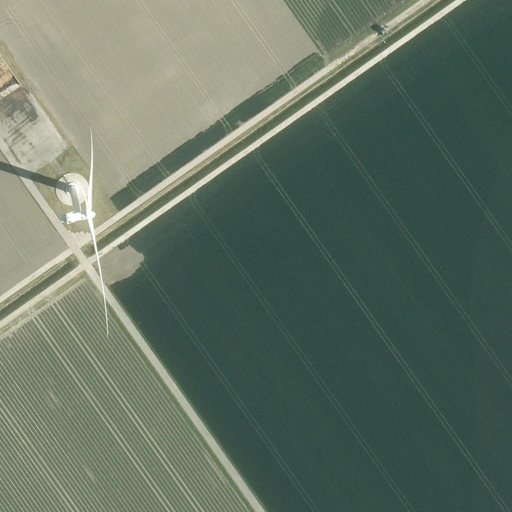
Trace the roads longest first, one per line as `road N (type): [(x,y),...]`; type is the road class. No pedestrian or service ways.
road 1 (track): [(0,325),(461,0)]
road 2 (track): [(426,0),(0,300)]
